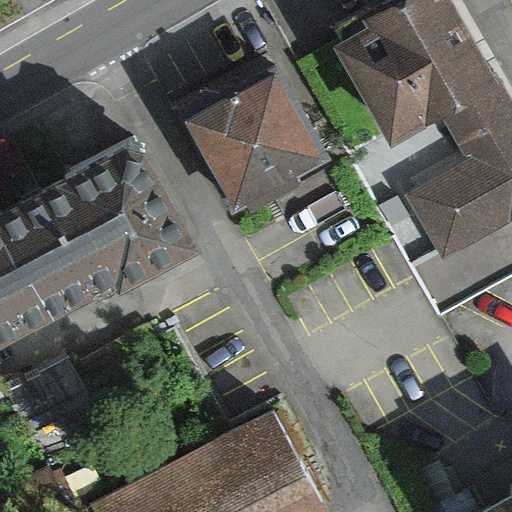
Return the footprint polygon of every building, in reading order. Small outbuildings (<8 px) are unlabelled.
[(488,74),(445,0),(380,0),(321,34),(380,136),(432,106),(488,74)] [(263,64),(172,112),(219,200),(310,151),(263,64)] [(511,116),(488,74),(432,106),(466,166),(414,195),(445,249),(511,210),(511,116)] [(143,129),(69,168),(122,266),(196,227),(143,129)] [(69,168),(0,205),(0,217),(48,306),(122,266),(69,168)] [(0,217),(0,331),(48,306),(0,217)] [(321,511),(269,411),(98,501),(103,511),(321,511)] [(511,511),(511,486),(469,511),(511,511)]
